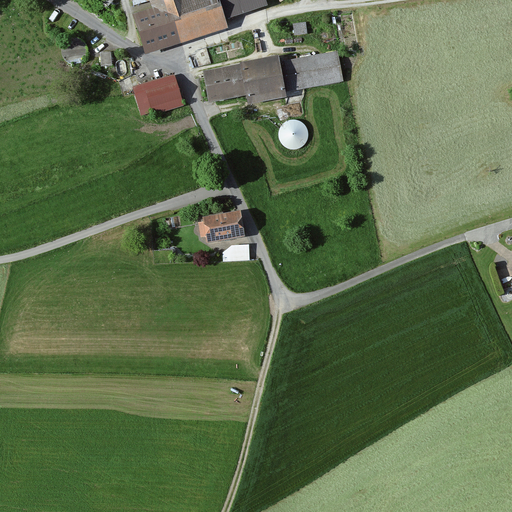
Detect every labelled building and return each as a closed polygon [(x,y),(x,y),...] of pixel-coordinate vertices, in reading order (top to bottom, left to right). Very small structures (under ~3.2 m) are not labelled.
[(132,17),(145,57),(229,30),(226,20),(266,8),(263,0),(148,0),(152,10),(132,17)] [(241,67),(204,74),(210,106),(246,99),(248,107),(287,100),(286,94),(343,83),(337,53),(280,63),(279,58),(241,65),(241,67)] [(174,76),(132,88),(141,119),(183,107),(174,76)] [(289,150),(311,142),(301,118),(279,126),(289,150)] [(242,214),(203,220),(207,245),(246,239),(242,214)] [(223,245),(224,260),(250,259),(250,244),(223,245)]
